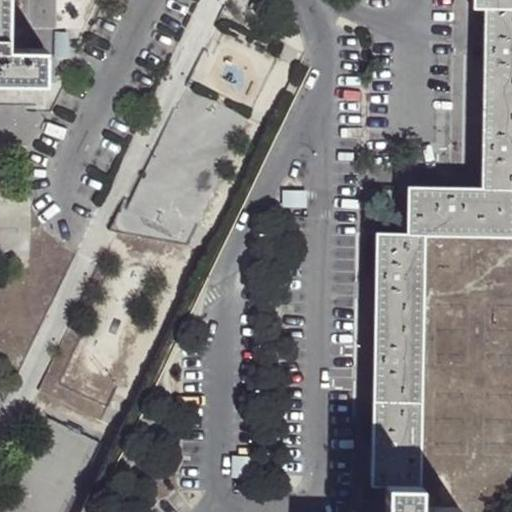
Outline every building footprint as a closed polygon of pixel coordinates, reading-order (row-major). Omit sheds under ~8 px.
[(0,0),(0,80),(41,82),(42,47),(5,47),(6,31),(4,30),(4,0),(0,0)] [(511,1),(481,2),(479,96),(511,96),(511,1)] [(511,96),(479,96),(477,184),(511,184),(511,96)] [(419,230),(511,231),(511,184),(477,184),(404,183),(403,230),(419,230)] [(304,190),(280,191),(280,210),(304,208),(304,190)] [(419,230),(372,230),(372,290),(372,312),(419,313),(419,291),(419,230)] [(419,313),(372,312),(370,396),(417,397),(419,313)] [(417,397),(370,396),(369,479),(382,479),(416,479),(417,397)] [(255,458),(231,459),(231,478),(255,476),(255,458)] [(416,479),(382,479),(381,511),(456,511),(456,504),(422,503),(421,510),(416,509),(416,479)]
